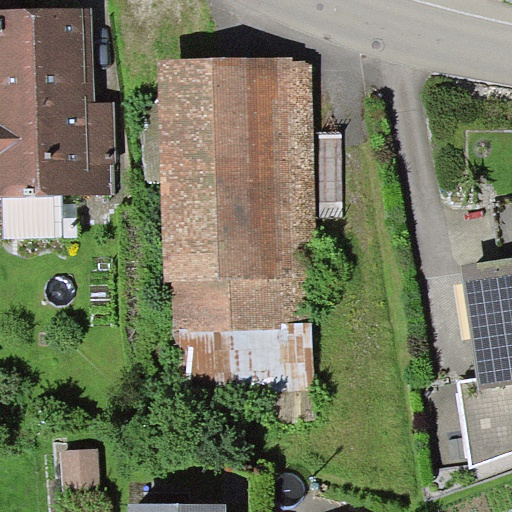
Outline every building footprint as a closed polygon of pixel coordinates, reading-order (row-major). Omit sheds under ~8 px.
[(0,0),(0,104),(72,102),(70,19),(4,21),(3,0),(0,0)] [(256,275),(250,72),(165,74),(171,278),(256,275)] [(72,110),(72,102),(0,104),(0,195),(108,192),(105,109),(72,110)] [(511,203),(491,206),(500,269),(482,272),(491,334),(474,336),(481,383),(462,385),(474,467),(511,454),(511,203)] [(100,449),(61,451),(63,493),(102,491),(100,449)]
